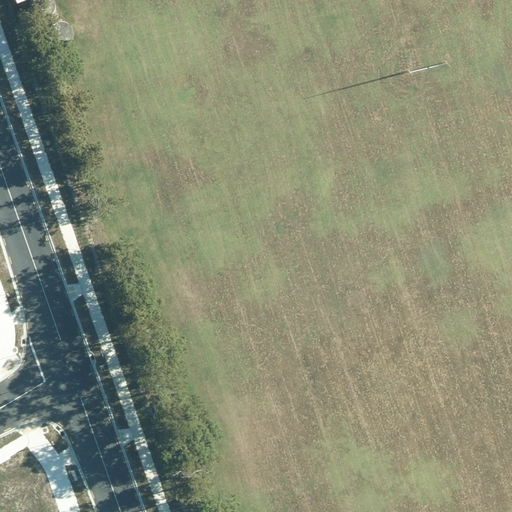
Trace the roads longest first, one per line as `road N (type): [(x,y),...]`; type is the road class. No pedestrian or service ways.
road 1 (residential): [(0,171),(70,368)]
road 2 (residential): [(70,368),(119,511)]
